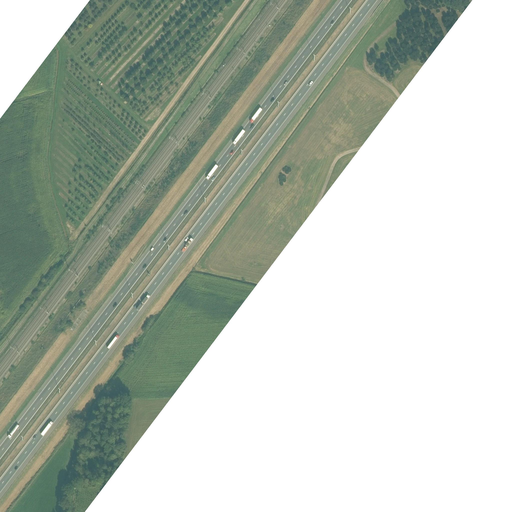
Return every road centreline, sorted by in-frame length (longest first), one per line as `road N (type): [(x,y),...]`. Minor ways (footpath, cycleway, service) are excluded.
road 1 (motorway): [(0,489),(373,0)]
road 2 (motorway): [(346,0),(0,454)]
